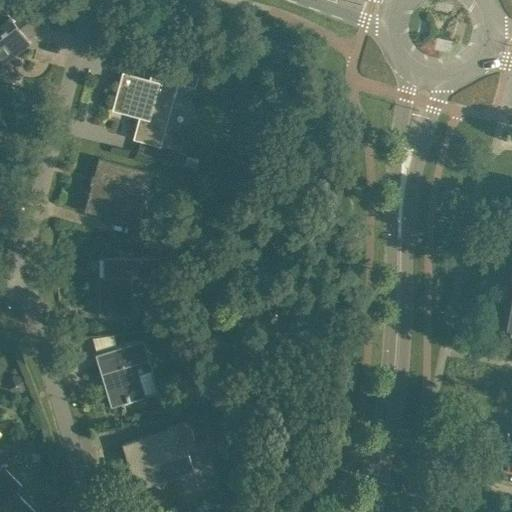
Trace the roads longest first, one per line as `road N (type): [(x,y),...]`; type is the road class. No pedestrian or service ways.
road 1 (secondary): [(376,511),(396,383),(405,171)]
road 2 (residential): [(18,267),(91,0)]
road 3 (residential): [(90,511),(18,267)]
